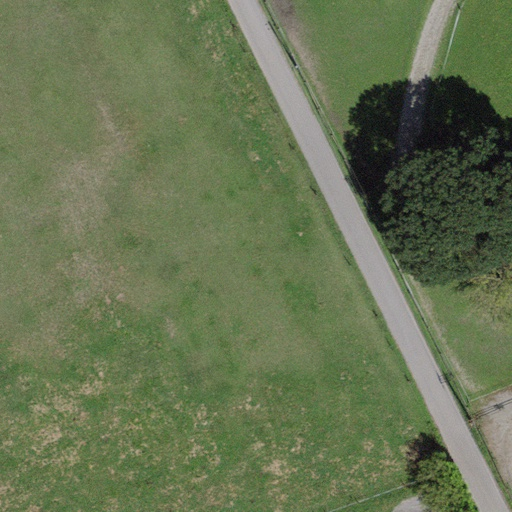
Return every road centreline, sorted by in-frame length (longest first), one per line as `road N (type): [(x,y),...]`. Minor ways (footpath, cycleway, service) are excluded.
road 1 (unclassified): [(239,0),(493,511)]
road 2 (track): [(445,0),(418,77),(407,147),(411,178),(424,211),(452,237),(511,266)]
